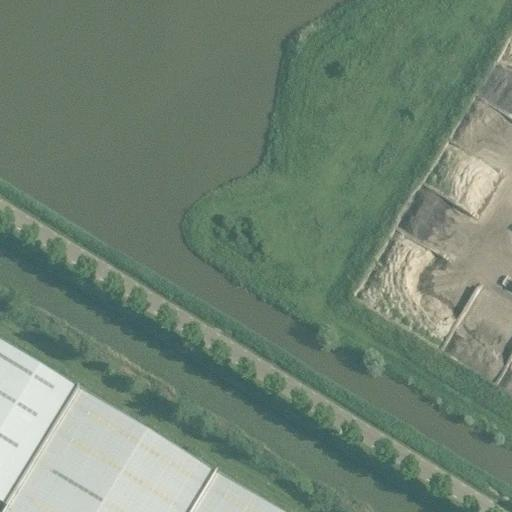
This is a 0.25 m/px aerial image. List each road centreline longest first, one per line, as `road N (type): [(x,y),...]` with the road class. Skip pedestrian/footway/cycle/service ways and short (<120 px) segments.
road 1 (unclassified): [(495,511),(0,209)]
road 2 (track): [(0,321),(311,511)]
